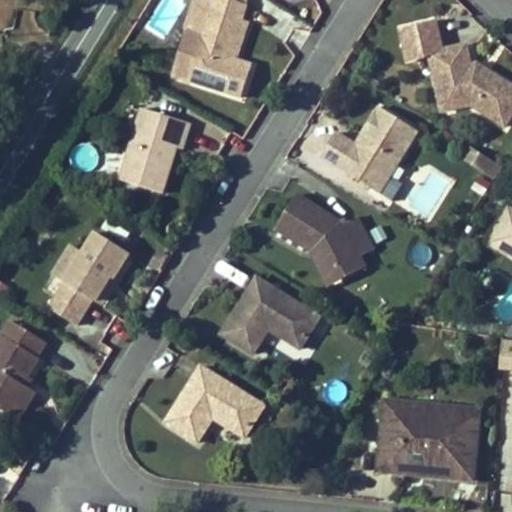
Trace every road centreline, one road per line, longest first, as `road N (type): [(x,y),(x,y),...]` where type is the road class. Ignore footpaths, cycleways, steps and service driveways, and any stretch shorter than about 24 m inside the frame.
road 1 (residential): [(349,511),(89,485),(71,468),(73,439),(93,406),(358,0)]
road 2 (tertiary): [(104,0),(0,166)]
